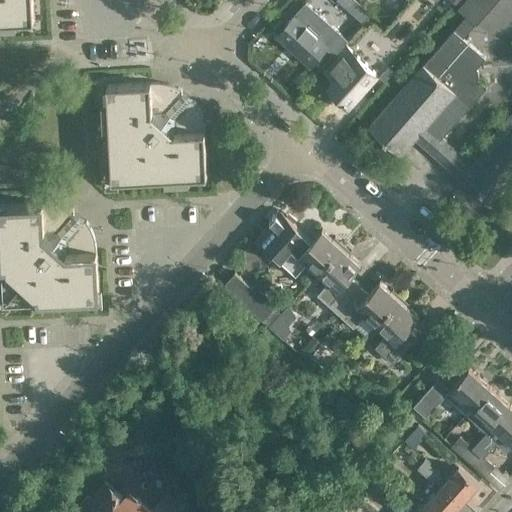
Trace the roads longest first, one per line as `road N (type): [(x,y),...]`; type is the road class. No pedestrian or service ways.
road 1 (residential): [(0,480),(301,145)]
road 2 (residential): [(301,145),(484,308)]
road 3 (residential): [(205,56),(301,145)]
